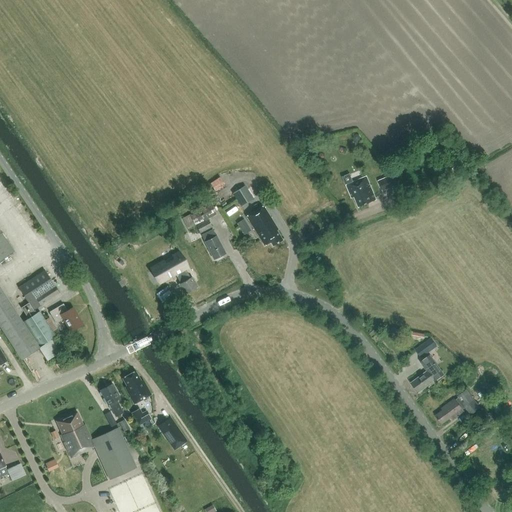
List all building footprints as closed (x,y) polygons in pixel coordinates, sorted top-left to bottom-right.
[(389,162),(384,165),(388,174),(394,171),(389,162)] [(398,184),(394,174),(378,180),(383,191),(398,184)] [(220,188),(227,184),(223,176),(216,179),(220,188)] [(358,206),(376,199),(367,176),(346,184),(351,197),(354,196),(358,206)] [(254,199),(245,185),(233,193),(241,207),(254,199)] [(183,217),(188,228),(217,214),(209,198),(197,204),(199,209),(183,217)] [(278,229),(263,205),(246,216),(264,245),(270,241),(273,245),(282,239),(276,230),(278,229)] [(196,225),(200,233),(212,226),(208,219),(196,225)] [(244,219),(237,223),(241,229),(248,225),(244,219)] [(221,246),(216,235),(215,235),(212,229),(201,235),(205,241),(204,241),(210,252),(211,251),(215,258),(224,253),(221,246)] [(171,265),(163,269),(168,277),(176,273),(171,265)] [(185,294),(197,287),(192,277),(188,269),(181,273),(185,280),(179,284),(185,294)] [(33,310),(59,293),(44,270),(18,287),(29,303),(22,307),(27,315),(34,311),(33,310)] [(70,331),(82,324),(73,308),(67,311),(63,303),(49,311),(56,322),(63,318),(70,331)] [(39,347),(56,336),(39,311),(23,322),(39,347)] [(431,339),(425,343),(430,350),(436,346),(431,339)] [(418,377),(411,382),(418,392),(425,387),(426,388),(444,374),(430,355),(421,361),(427,370),(418,377)] [(122,378),(127,385),(125,386),(134,403),(150,394),(142,379),(140,380),(135,371),(122,378)] [(115,415),(122,411),(116,400),(120,397),(112,383),(100,390),(108,404),(109,403),(115,415)] [(458,397),(455,399),(455,398),(441,408),(442,410),(436,415),(442,424),(451,417),(452,419),(464,411),(463,409),(466,407),(471,414),(480,407),(467,389),(457,396),(458,397)] [(116,424),(110,411),(104,414),(110,427),(116,424)] [(94,446),(99,457),(109,480),(136,468),(126,445),(118,427),(97,437),(92,439),(85,424),(82,425),(77,412),(57,421),(60,428),(63,433),(60,434),(64,442),(70,457),(94,446)] [(123,420),(119,422),(124,432),(128,429),(123,420)] [(177,429),(166,437),(174,449),(185,441),(177,429)] [(147,463),(151,460),(141,446),(137,449),(147,463)] [(57,458),(48,462),(52,471),(61,466),(57,458)] [(12,481),(26,475),(21,464),(14,467),(14,466),(7,469),(12,481)]
